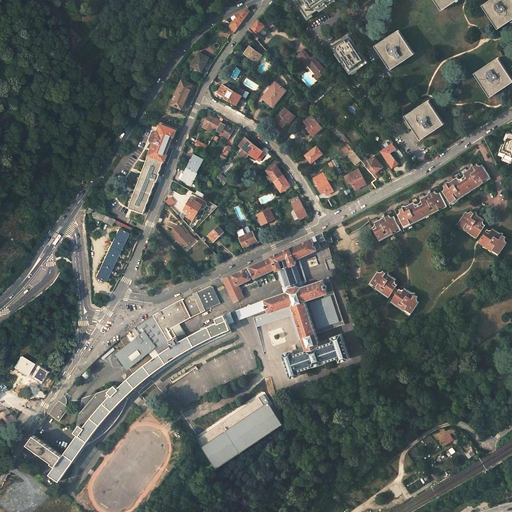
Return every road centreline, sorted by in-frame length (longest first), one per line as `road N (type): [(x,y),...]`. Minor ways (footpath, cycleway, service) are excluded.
road 1 (secondary): [(64,222),(195,34),(252,0)]
road 2 (unclassified): [(325,222),(167,296),(120,292)]
road 3 (trunk): [(511,418),(310,511)]
road 4 (unclassified): [(511,112),(325,222)]
road 5 (unclassified): [(200,97),(120,292)]
road 6 (trunk): [(337,511),(511,434)]
road 7 (unclassified): [(200,97),(277,148),(325,222)]
road 8 (unclassified): [(75,362),(0,475)]
road 9 (unknown): [(146,232),(119,216),(107,197),(144,126)]
